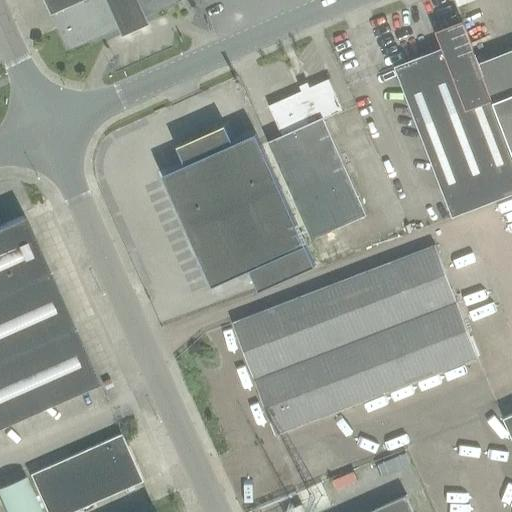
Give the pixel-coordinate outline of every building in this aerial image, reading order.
[(44,0),(68,51),(119,29),(128,25),(129,28),(138,24),(137,21),(147,16),(166,8),(179,2),(177,0),(44,0)] [(511,194),(511,154),(468,39),(462,24),(437,33),(443,48),(395,67),(452,217),(511,194)] [(511,57),(480,70),(511,154),(511,57)] [(324,119),(342,110),(328,79),(269,106),(282,136),(268,142),(311,239),(367,215),(324,119)] [(185,165),(163,175),(213,286),(249,270),(259,291),(315,266),(256,133),(233,143),(225,125),(177,146),(185,165)] [(0,425),(97,382),(24,216),(0,226),(0,425)] [(275,435),(478,358),(435,245),(232,323),(275,435)] [(511,414),(503,419),(511,438),(511,414)] [(45,511),(73,511),(142,482),(120,434),(29,475),(45,511)] [(0,487),(0,498),(6,511),(41,511),(25,476),(0,487)] [(413,511),(406,495),(368,511),(413,511)]
